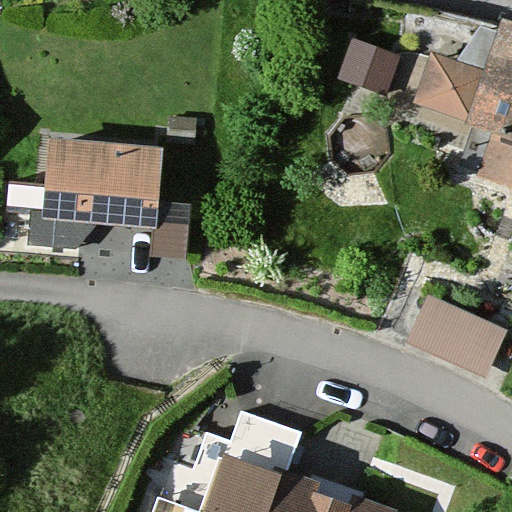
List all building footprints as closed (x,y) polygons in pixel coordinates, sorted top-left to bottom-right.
[(511,34),(505,32),(489,79),(433,60),(418,107),(495,132),(480,180),(511,190),(511,34)] [(399,57),(355,41),(340,80),(385,96),(399,57)] [(159,154),(49,148),(45,218),(155,224),(159,154)] [(504,334),(431,301),(412,343),(486,375),(504,334)] [(246,402),(233,438),(296,459),(309,422),(246,402)] [(357,511),(224,467),(208,511),(185,511),(158,503),(154,511),(357,511)]
